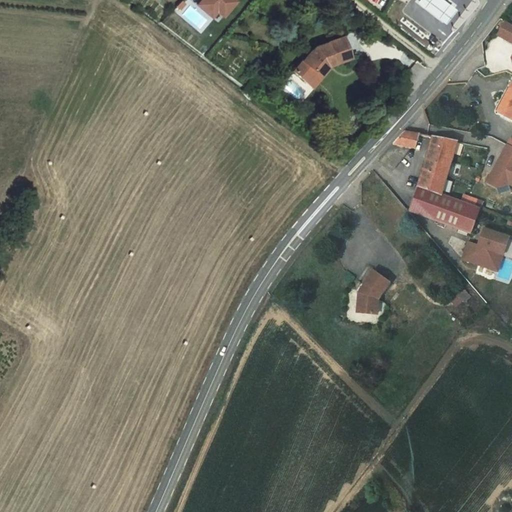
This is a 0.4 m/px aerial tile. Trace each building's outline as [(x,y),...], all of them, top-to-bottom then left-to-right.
[(219,12),(203,0),(199,6),(214,18),(219,12)] [(202,0),(203,0),(219,12),(225,17),(238,2),(235,0),(202,0)] [(420,0),(418,3),(446,24),(456,10),(442,0),(420,0)] [(511,23),(504,20),(496,34),(511,42),(511,52),(508,60),(511,62),(511,23)] [(350,55),(343,35),(314,44),(309,52),(307,50),(291,71),(306,82),(316,69),(319,72),(325,63),(330,62),(350,55)] [(321,74),(330,62),(325,63),(319,72),(316,69),(306,82),(312,86),(321,74)] [(511,87),(500,107),(502,108),(511,113),(511,80),(509,86),(511,87)] [(511,113),(502,108),(500,110),(511,116),(511,113)] [(415,145),(420,131),(408,129),(404,127),(380,156),(393,164),(409,144),(415,145)] [(455,136),(430,132),(417,184),(440,191),(455,136)] [(511,142),(507,140),(487,177),(496,182),(508,178),(511,179),(511,142)] [(470,229),(478,204),(472,202),(463,199),(440,191),(417,184),(411,210),(470,229)] [(466,192),(463,199),(472,202),(475,195),(466,192)] [(482,225),(477,242),(494,248),(503,251),(508,234),(482,225)] [(488,265),(494,248),(477,242),(467,239),(462,257),(488,265)] [(494,248),(488,265),(497,268),(503,251),(494,248)] [(393,278),(378,267),(367,282),(368,283),(363,290),(362,300),(365,301),(364,308),(376,309),(381,302),(382,294),(393,278)]
